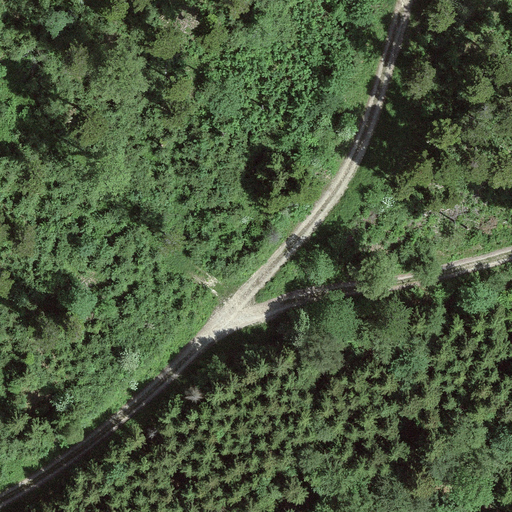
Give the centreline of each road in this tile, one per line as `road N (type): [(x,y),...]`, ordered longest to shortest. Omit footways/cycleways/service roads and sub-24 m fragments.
road 1 (track): [(408,0),(350,177),(328,207),(138,408),(0,506)]
road 2 (track): [(228,318),(511,253)]
